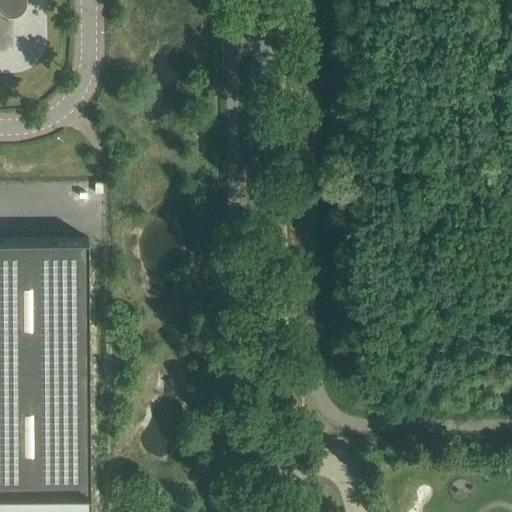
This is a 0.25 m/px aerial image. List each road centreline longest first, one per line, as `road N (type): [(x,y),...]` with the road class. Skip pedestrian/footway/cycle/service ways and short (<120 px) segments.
road 1 (tertiary): [(266,511),(261,0)]
road 2 (unclassified): [(0,128),(39,124),(74,97),(88,55),(88,0)]
